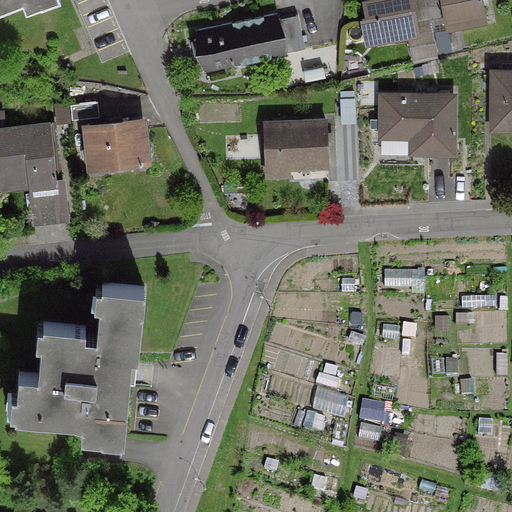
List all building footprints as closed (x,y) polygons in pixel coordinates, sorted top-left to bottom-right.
[(415,28),(414,21),(428,19),(424,0),(369,0),(370,1),(363,2),(366,19),(361,20),(364,43),(378,41),(376,35),(415,28)] [(482,15),(479,0),(424,0),(428,19),(442,16),(444,22),(482,15)] [(230,23),(195,30),(203,70),(238,62),(238,64),(269,57),(269,56),(281,53),(273,14),(261,17),(261,15),(229,22),(230,23)] [(435,59),(430,31),(406,36),(411,64),(435,59)] [(511,71),(490,71),(490,128),(511,128),(511,71)] [(449,97),(381,96),(381,134),(419,135),(419,150),(449,150),(449,97)] [(85,126),(89,164),(143,158),(139,120),(85,126)] [(279,126),(262,127),(264,173),(287,172),(287,165),(325,163),(324,121),(279,123),(279,126)] [(44,122),(0,127),(0,180),(1,188),(29,185),(32,215),(63,212),(60,179),(50,180),(44,122)] [(391,269),(390,288),(429,290),(429,270),(391,269)] [(12,414),(80,420),(79,432),(99,434),(100,426),(119,427),(119,436),(121,436),(129,352),(135,353),(141,287),(99,283),(99,285),(103,285),(102,304),(97,304),(94,335),(82,333),(82,326),(41,322),(41,324),(45,325),(43,343),(39,343),(36,374),(16,372),(15,392),(19,393),(17,412),(13,412),(12,414)]
